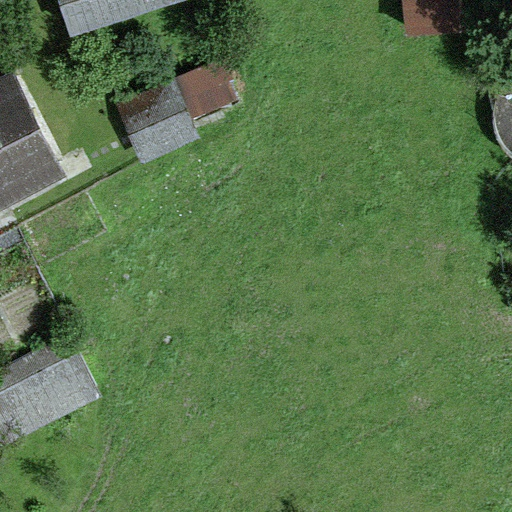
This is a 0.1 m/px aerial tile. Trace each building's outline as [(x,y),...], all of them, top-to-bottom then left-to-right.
[(148,0),(57,0),(66,26),(148,0)] [(401,0),(405,29),(467,24),(470,24),(468,0),(401,0)] [(231,93),(217,59),(114,103),(138,158),(193,134),(184,113),(231,93)] [(0,193),(54,165),(7,75),(0,78),(0,193)] [(0,433),(92,386),(66,335),(0,369),(0,433)]
